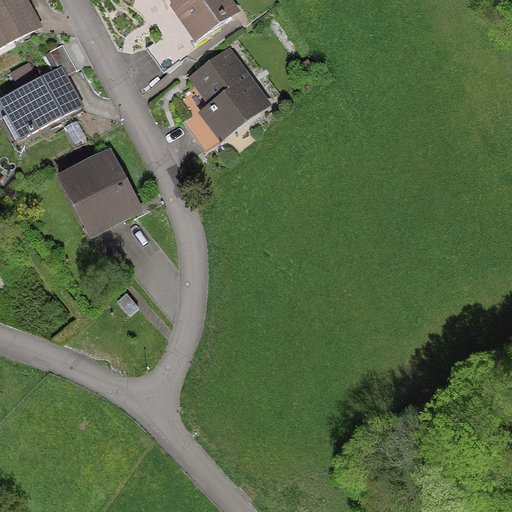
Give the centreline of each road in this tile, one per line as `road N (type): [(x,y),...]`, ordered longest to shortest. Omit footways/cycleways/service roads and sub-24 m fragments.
road 1 (residential): [(156,402),(180,375),(196,321),(192,223),(76,0)]
road 2 (residential): [(0,338),(156,402)]
road 3 (residential): [(156,402),(248,511)]
